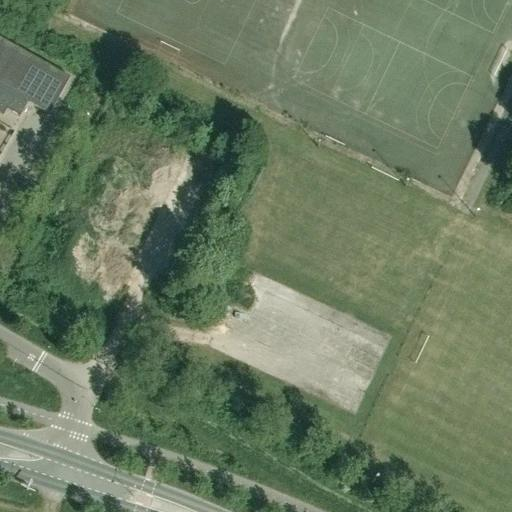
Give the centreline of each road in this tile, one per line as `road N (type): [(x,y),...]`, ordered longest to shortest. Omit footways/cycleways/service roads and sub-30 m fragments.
road 1 (residential): [(59,473),(72,429),(69,395),(53,374),(0,343)]
road 2 (secondary): [(179,511),(59,473)]
